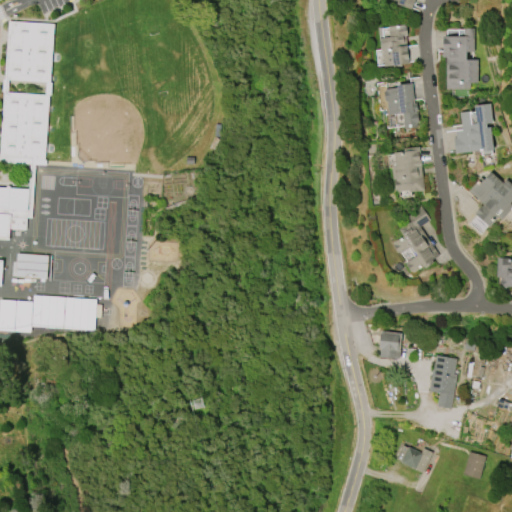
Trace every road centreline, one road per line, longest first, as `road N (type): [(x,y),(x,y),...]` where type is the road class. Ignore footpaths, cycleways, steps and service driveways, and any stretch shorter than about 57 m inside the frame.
road 1 (residential): [(318,0),(333,127),(331,232),(365,424),(343,511)]
road 2 (residential): [(481,313),(477,285),(449,237),(432,0)]
road 3 (residential): [(344,319),(511,311)]
